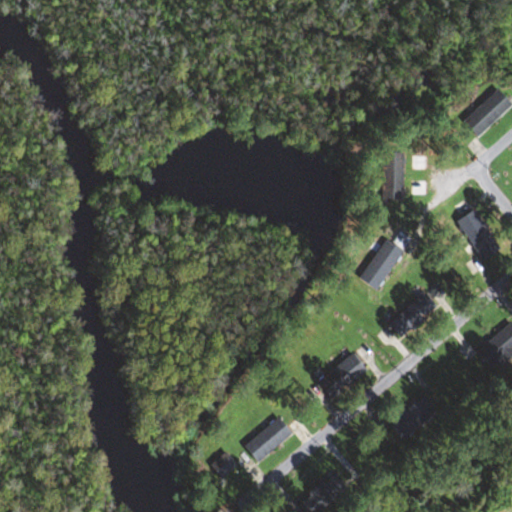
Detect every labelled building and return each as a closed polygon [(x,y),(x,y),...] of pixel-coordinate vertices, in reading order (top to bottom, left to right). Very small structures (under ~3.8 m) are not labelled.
[(508,105),(493,90),(459,123),(474,138),(508,105)] [(379,196),(399,196),(399,153),(379,153),(379,196)] [(453,221),(477,261),(496,250),(471,210),(453,221)] [(373,290),(398,253),(382,243),(357,279),(373,290)] [(385,325),(401,342),(435,310),(419,293),(385,325)] [(472,351),(487,370),(511,350),(511,330),(507,324),(472,351)] [(362,372),(348,354),(314,383),(328,401),(362,372)] [(432,414),(420,398),(385,424),(397,440),(432,414)] [(252,463),(287,435),(274,419),(239,447),(252,463)] [(206,467),(218,480),(234,466),(222,452),(206,467)] [(317,510),(344,490),(331,474),(305,494),(317,510)]
